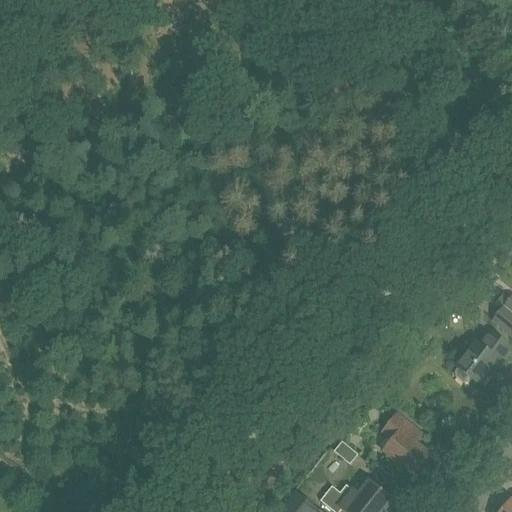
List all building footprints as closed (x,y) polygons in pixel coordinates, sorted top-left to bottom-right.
[(491,283),(481,275),(475,284),(484,291),(491,283)] [(475,284),(457,306),(466,313),(484,291),(475,284)] [(511,313),(505,308),(493,322),(511,337),(511,313)] [(458,368),(459,369),(454,376),(467,385),(472,379),(481,386),(495,368),(498,371),(511,353),(511,351),(490,334),(479,348),(476,345),(475,346),(471,343),(467,344),(461,351),(462,355),(466,358),(458,368)] [(398,416),(384,434),(395,443),(386,454),(415,477),(431,458),(416,446),(423,437),(398,416)] [(343,444),(336,453),(351,465),(358,457),(343,444)] [(333,511),(342,511),(343,511),(344,511),(386,511),(394,503),(371,484),(360,497),(348,487),(341,495),(333,489),(322,503),(333,511)] [(299,494),(288,508),(284,511),(318,511),(319,511),(299,494)] [(511,511),(511,502),(503,511),(511,511)]
